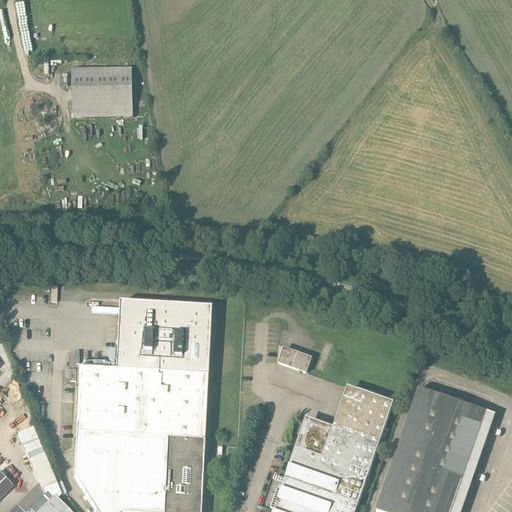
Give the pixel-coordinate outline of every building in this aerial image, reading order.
[(132,71),(72,72),(73,120),(133,119),(132,71)] [(121,304),(117,373),(79,371),(74,477),(95,511),(202,511),(209,377),(212,309),(121,304)] [(284,351),(279,365),(306,374),(311,360),(284,351)] [(355,511),(393,405),(347,389),(333,430),(306,420),(273,511),(355,511)] [(461,511),(494,416),(419,390),(376,511),(461,511)] [(18,436),(39,485),(41,491),(56,485),(33,429),(18,436)] [(0,475),(0,500),(13,488),(0,475)] [(28,511),(39,511),(54,498),(57,501),(61,497),(60,494),(65,491),(61,483),(56,485),(41,491),(44,497),(28,511)] [(11,511),(28,511),(44,497),(41,491),(39,485),(11,511)] [(67,511),(57,501),(54,498),(39,511),(67,511)]
